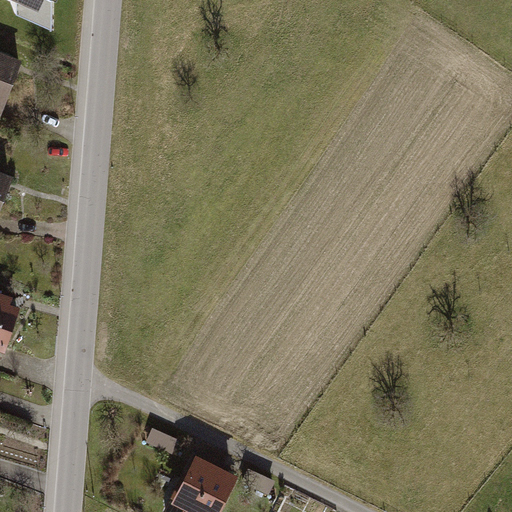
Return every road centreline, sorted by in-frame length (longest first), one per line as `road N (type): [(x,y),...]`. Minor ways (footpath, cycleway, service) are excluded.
road 1 (tertiary): [(108,0),(78,382)]
road 2 (residential): [(364,511),(118,390),(78,382)]
road 3 (tertiary): [(78,382),(68,511)]
